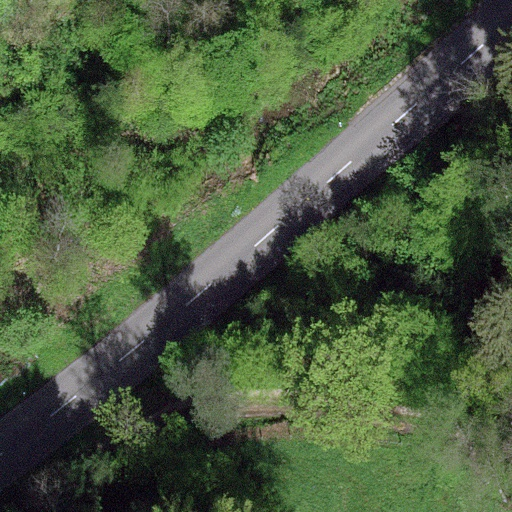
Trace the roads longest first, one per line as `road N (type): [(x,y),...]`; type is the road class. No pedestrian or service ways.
road 1 (tertiary): [(0,445),(303,203),(511,16)]
road 2 (track): [(511,427),(234,401),(167,416),(17,510),(0,509)]
